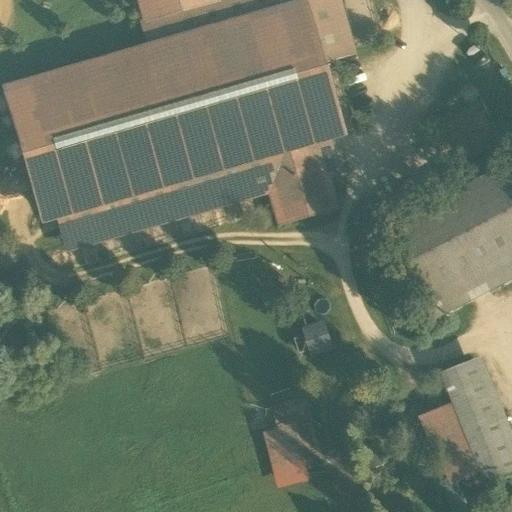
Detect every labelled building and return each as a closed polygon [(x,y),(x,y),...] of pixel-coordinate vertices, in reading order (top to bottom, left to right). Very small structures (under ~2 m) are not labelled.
[(139,0),(145,20),(205,3),(203,0),(139,0)] [(145,20),(147,27),(242,0),(331,0),(346,50),(314,60),(316,67),(356,56),(339,0),(213,0),(205,3),(145,20)] [(242,0),(147,27),(154,53),(299,11),(296,0),(242,0)] [(331,0),(296,0),(299,11),(314,60),(346,50),(331,0)] [(314,60),(299,11),(154,53),(11,94),(46,216),(58,213),(311,140),(327,135),(335,133),(316,67),(314,60)] [(448,162),(483,150),(468,106),(433,118),(448,162)] [(315,155),(322,179),(339,174),(327,135),(311,140),(315,155)] [(315,155),(311,140),(58,213),(67,245),(271,186),(266,169),(315,155)] [(314,200),(317,212),(331,208),(322,179),(315,155),(266,169),(271,186),(278,210),(314,200)] [(511,164),(386,230),(434,321),(454,310),(446,294),(511,260),(511,164)] [(314,200),(278,210),(281,222),(317,212),(314,200)] [(511,260),(446,294),(454,310),(511,280),(511,260)] [(303,329),(311,358),(334,352),(325,323),(303,329)] [(471,363),(511,464),(511,431),(483,358),(471,363)] [(511,464),(471,363),(441,375),(453,405),(479,469),(481,475),(486,487),(511,476),(511,464)] [(453,479),(479,469),(453,405),(427,415),(453,479)] [(450,487),(481,475),(479,469),(453,479),(427,415),(419,418),(431,449),(434,448),(450,487)] [(263,433),(273,470),(304,462),(295,425),(263,433)] [(469,511),(457,485),(443,491),(451,511),(469,511)]
